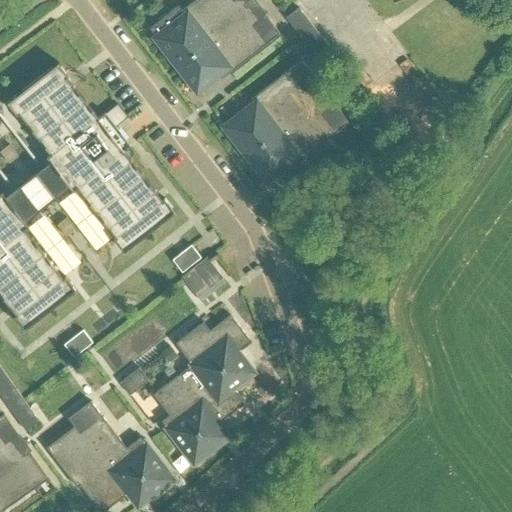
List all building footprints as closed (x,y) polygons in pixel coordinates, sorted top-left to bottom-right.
[(179,5),(150,27),(158,37),(198,88),(227,66),(231,71),(268,42),(280,32),(265,12),(259,17),(245,0),(194,0),(183,9),(179,5)] [(285,18),(317,59),(329,48),(298,7),(285,18)] [(252,98),(256,103),(227,126),(267,177),(296,155),(300,160),(350,122),(334,101),(328,106),(311,85),(317,80),(302,60),(252,98)] [(125,250),(175,211),(165,199),(164,201),(124,150),(131,144),(105,111),(97,117),(65,76),(68,75),(58,63),(8,102),(17,113),(20,111),(48,148),(45,151),(48,155),(2,192),(0,189),(0,291),(17,314),(15,315),(25,328),(75,289),(65,276),(63,278),(24,228),(28,225),(25,221),(71,184),(75,189),(78,186),(117,235),(115,237),(125,250)] [(173,259),(182,271),(201,257),(192,245),(173,259)] [(195,266),(181,276),(186,283),(197,297),(198,296),(210,286),(223,277),(207,256),(195,266)] [(210,330),(203,321),(176,342),(192,364),(153,393),(169,414),(162,420),(194,462),(229,436),(219,423),(245,402),(233,387),(253,372),(238,352),(252,341),(230,314),(210,330)] [(0,337),(11,333),(5,315),(0,316),(0,337)] [(64,344),(74,356),(92,342),(83,330),(64,344)] [(169,362),(178,356),(170,345),(161,351),(169,362)] [(0,393),(26,430),(39,421),(0,365),(0,393)] [(120,381),(129,393),(148,379),(139,367),(120,381)] [(75,425),(47,446),(78,487),(81,485),(101,511),(102,511),(128,492),(133,498),(138,505),(139,504),(173,478),(140,436),(126,447),(91,400),(68,417),(71,420),(75,425)] [(4,413),(0,416),(0,511),(48,478),(29,450),(23,454),(13,439),(19,435),(4,413)]
